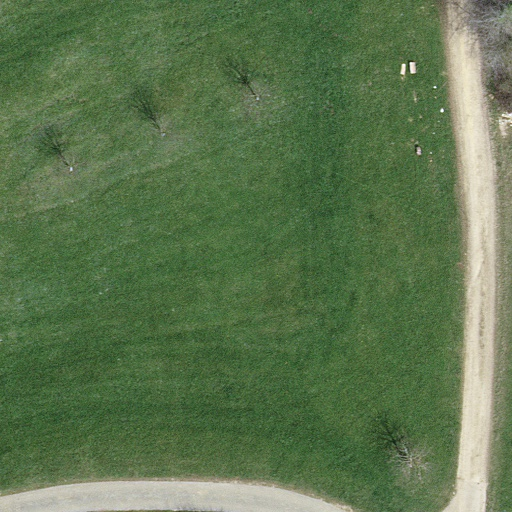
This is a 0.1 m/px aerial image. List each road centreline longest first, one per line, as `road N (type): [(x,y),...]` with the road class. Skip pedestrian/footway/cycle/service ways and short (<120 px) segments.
road 1 (track): [(465,511),(484,292),(466,0)]
road 2 (track): [(292,511),(263,501),(162,493),(0,511)]
